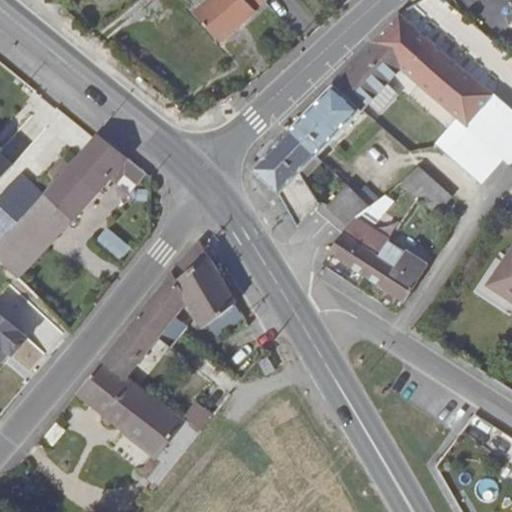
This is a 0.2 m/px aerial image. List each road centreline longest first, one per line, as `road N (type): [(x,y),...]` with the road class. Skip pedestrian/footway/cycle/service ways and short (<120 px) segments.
road 1 (residential): [(199,170),(162,252),(0,450)]
road 2 (primary): [(0,8),(199,170)]
road 3 (residential): [(385,0),(199,170)]
road 4 (residential): [(293,311),(336,309),(511,419)]
road 5 (primary): [(293,311),(414,511)]
road 6 (primary): [(199,170),(293,311)]
